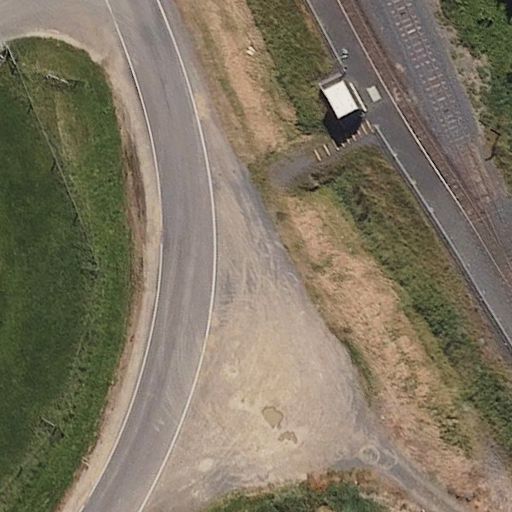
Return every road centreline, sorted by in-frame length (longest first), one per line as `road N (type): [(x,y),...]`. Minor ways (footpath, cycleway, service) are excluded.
road 1 (tertiary): [(115,511),(150,435),(189,212),(177,118),(133,0)]
road 2 (track): [(173,335),(367,451),(447,511)]
